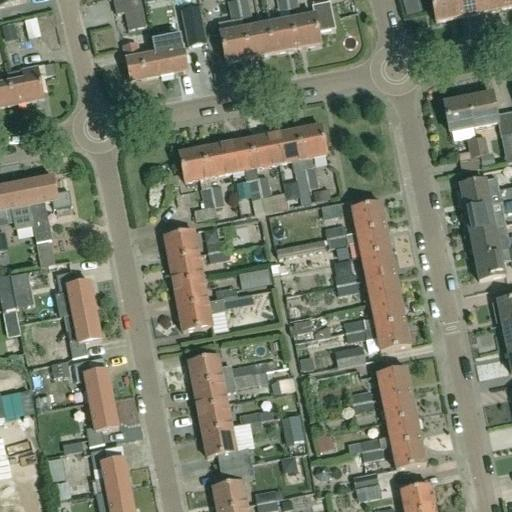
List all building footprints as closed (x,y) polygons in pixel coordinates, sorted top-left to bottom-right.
[(24,0),(0,0),(0,10),(26,5),(24,0)] [(136,0),(113,5),(115,17),(124,15),(128,33),(145,29),(138,0),(136,0)] [(242,24),(237,3),(236,0),(223,0),(225,5),(212,7),(214,17),(229,14),(234,34),(220,37),(226,67),(250,62),(244,32),(242,24)] [(237,3),(242,24),(252,22),(248,0),(237,3)] [(289,12),(285,0),(275,0),(279,14),(289,12)] [(285,0),(289,12),(298,10),(296,0),(298,0),(285,0)] [(430,0),(435,27),(460,22),(455,0),(430,0)] [(483,17),(479,0),(455,0),(460,22),(483,17)] [(479,0),(483,17),(507,13),(504,0),(479,0)] [(310,19),(290,23),(296,53),(321,48),(318,36),(335,33),(330,6),(308,10),(310,19)] [(204,46),(198,12),(179,16),(186,49),(204,46)] [(33,38),(54,37),(53,17),(32,18),(33,38)] [(290,23),(267,28),(273,58),(296,53),(290,23)] [(5,42),(18,39),(15,26),(2,29),(5,42)] [(267,28),(244,32),(250,62),(273,58),(267,28)] [(170,55),(154,58),(159,80),(188,75),(184,52),(183,52),(180,38),(167,41),(170,55)] [(157,41),(138,43),(139,54),(158,51),(157,41)] [(159,80),(154,58),(139,61),(136,47),(123,50),(125,64),(129,86),(159,80)] [(9,86),(14,108),(44,102),(38,71),(7,77),(9,86)] [(9,86),(0,88),(0,111),(14,108),(9,86)] [(497,127),(498,127),(496,118),(492,98),(468,103),(474,132),(497,127)] [(474,132),(468,103),(444,107),(450,137),(474,132)] [(302,164),(308,192),(318,190),(314,171),(313,172),(311,162),(327,159),(321,129),(296,134),(302,164)] [(302,164),(296,134),(273,139),(278,168),(292,166),(298,194),(308,192),(302,164)] [(505,167),(511,166),(511,138),(500,141),(505,167)] [(278,168),(273,139),(249,143),(255,173),(261,202),(271,199),(267,179),(258,181),(256,173),(278,168)] [(485,140),(476,142),(479,160),(488,158),(485,140)] [(479,160),(476,142),(466,144),(469,162),(459,163),(461,175),(481,171),(479,160)] [(249,143),(225,148),(231,178),(243,175),(245,186),(247,185),(251,204),(261,202),(255,173),(249,143)] [(231,178),(225,148),(202,152),(208,182),(231,178)] [(210,191),(208,182),(202,152),(178,157),(184,187),(199,184),(204,212),(193,214),(195,225),(216,221),(214,211),(210,191)] [(492,158),(488,158),(479,160),(481,171),(494,168),(492,158)] [(170,189),(178,188),(177,178),(168,180),(170,189)] [(24,187),(29,210),(36,248),(50,245),(44,207),(52,205),(53,213),(57,213),(59,221),(73,218),(68,195),(57,198),(54,182),(24,187)] [(511,205),(511,192),(488,197),(485,185),(459,190),(465,215),(491,209),(511,205)] [(29,210),(24,187),(0,192),(0,229),(8,228),(7,223),(5,215),(29,210)] [(223,209),(220,189),(210,191),(214,211),(223,209)] [(329,202),(327,193),(313,196),(315,205),(329,202)] [(511,205),(491,209),(465,215),(469,237),(506,230),(503,218),(511,216),(511,205)] [(354,228),(356,237),(386,231),(381,207),(351,213),(354,228)] [(326,243),(346,239),(344,230),(324,234),(326,243)] [(506,230),(469,237),(474,261),(511,253),(511,241),(508,242),(506,230)] [(391,254),(386,231),(356,237),(346,239),(326,243),(328,252),(351,248),(353,261),(360,260),(391,254)] [(0,256),(9,255),(5,234),(0,235),(0,256)] [(208,258),(228,254),(228,253),(233,252),(231,243),(225,244),(225,243),(218,245),(216,235),(204,237),(208,258)] [(169,265),(198,260),(194,236),(164,241),(169,265)] [(277,263),(325,253),(323,243),(275,253),(277,263)] [(511,253),(474,261),(479,285),(505,280),(502,267),(510,266),(511,273),(511,272),(511,253)] [(229,263),(228,254),(208,258),(210,267),(229,263)] [(391,254),(360,260),(365,284),(395,278),(391,254)] [(203,283),(198,260),(169,265),(173,288),(203,283)] [(270,269),(272,278),(277,277),(280,276),(280,277),(287,275),(286,268),(279,270),(279,267),(276,268),(270,269)] [(241,292),(272,287),(269,272),(239,278),(241,292)] [(336,291),(356,287),(354,276),(333,279),(336,291)] [(12,293),(28,290),(26,277),(10,280),(12,293)] [(72,320),(95,316),(89,286),(73,289),(71,277),(56,280),(60,298),(68,296),(72,318),(72,320)] [(400,301),(395,278),(365,284),(370,308),(400,301)] [(0,295),(12,293),(10,280),(0,281),(0,295)] [(203,283),(173,288),(178,312),(207,306),(203,283)] [(357,296),(356,287),(336,291),(337,300),(357,296)] [(236,301),(236,300),(235,293),(215,296),(217,304),(236,301)] [(208,308),(207,306),(178,312),(182,336),(212,331),(210,319),(225,316),(224,313),(253,307),(251,297),(236,300),(236,301),(217,304),(217,306),(208,308)] [(373,322),(374,331),(405,325),(400,301),(370,308),(373,322)] [(511,302),(497,306),(502,331),(511,328),(511,302)] [(72,320),(72,318),(63,319),(66,336),(75,334),(77,343),(69,344),(72,362),(87,359),(85,348),(101,345),(95,316),(72,320)] [(345,337),(365,333),(363,324),(362,322),(343,327),(345,337)] [(309,324),(293,327),(295,339),(312,336),(309,324)] [(365,333),(345,337),(347,347),(376,341),(379,356),(410,350),(405,325),(374,331),(365,333)] [(21,339),(19,326),(6,329),(8,341),(21,339)] [(511,328),(502,331),(506,354),(511,352),(511,328)] [(330,340),(328,331),(314,339),(315,343),(330,340)] [(233,350),(237,366),(248,363),(243,347),(233,350)] [(337,372),(365,367),(361,348),(334,354),(337,372)] [(193,391),(261,377),(261,376),(267,375),(264,365),(231,371),(230,369),(220,371),(218,361),(188,367),(193,391)] [(312,361),(300,363),(302,375),(314,373),(312,361)] [(12,365),(14,374),(21,373),(19,363),(12,365)] [(89,409),(112,404),(106,375),(90,378),(88,365),(73,368),(77,386),(85,385),(89,409)] [(381,403),(411,397),(406,373),(376,379),(381,403)] [(263,387),(261,377),(193,391),(197,414),(227,408),(224,394),(263,387)] [(26,384),(29,404),(47,401),(44,382),(26,384)] [(351,408),(372,404),(370,394),(349,398),(351,408)] [(416,420),(411,397),(381,403),(385,426),(416,420)] [(16,404),(18,414),(24,413),(23,403),(16,404)] [(112,404),(89,409),(94,432),(86,433),(89,451),(104,448),(101,437),(117,434),(112,404)] [(372,404),(351,408),(352,408),(340,411),(341,417),(353,414),(354,418),(374,414),(372,404)] [(202,438),(232,432),(227,408),(197,414),(202,438)] [(18,414),(20,423),(26,422),(24,413),(18,414)] [(261,425),(259,417),(259,415),(238,419),(240,429),(261,425)] [(281,424),(284,437),(300,434),(297,420),(294,421),(281,424)] [(416,420),(385,426),(388,440),(378,442),(378,441),(347,449),(350,459),(361,456),(381,451),(390,449),(421,443),(416,420)] [(232,432),(202,438),(207,462),(236,456),(234,441),(262,436),(261,427),(232,432)] [(0,451),(27,447),(25,433),(0,436),(0,451)] [(292,442),(263,446),(267,482),(297,479),(292,442)] [(421,443),(390,449),(395,474),(425,468),(421,443)] [(53,444),(35,449),(42,478),(60,474),(53,444)] [(381,451),(361,456),(364,466),(384,461),(381,451)] [(107,497),(129,493),(123,463),(107,466),(105,454),(90,457),(94,475),(102,473),(107,497)] [(27,483),(41,479),(36,462),(23,466),(27,483)] [(330,476),(325,470),(317,472),(314,479),(319,485),(327,484),(330,476)] [(364,495),(366,505),(396,497),(391,477),(371,481),(374,493),(364,495)] [(216,511),(240,511),(247,511),(242,486),(212,492),(216,511)] [(403,511),(434,511),(430,489),(400,495),(403,511)] [(132,511),(129,493),(107,497),(109,511),(132,511)] [(273,493),(254,497),(256,509),(276,505),(273,493)]
